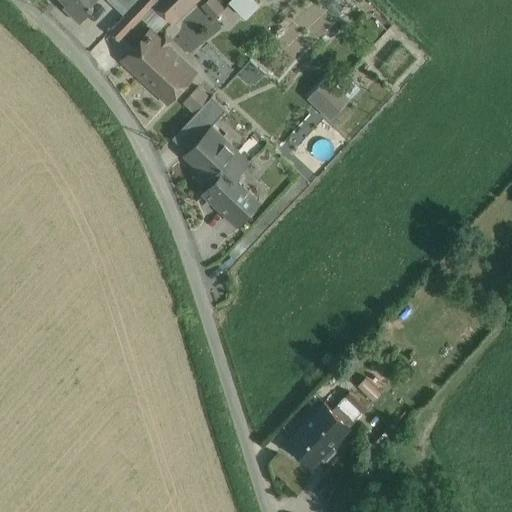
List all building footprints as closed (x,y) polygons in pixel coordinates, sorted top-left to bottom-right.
[(63,0),(68,4),(65,7),(81,22),(95,8),(92,5),(96,0),(63,0)] [(110,0),(126,15),(139,0),(110,0)] [(139,0),(126,15),(113,28),(122,37),(149,8),(141,0),(139,0)] [(155,0),(175,21),(197,0),(155,0)] [(209,17),(222,5),(217,0),(202,0),(197,5),(209,17)] [(254,0),(225,0),(224,1),(241,18),(256,2),(254,0)] [(195,71),(153,31),(125,61),(168,101),(195,71)] [(327,78),(310,96),(332,117),(349,98),(327,78)] [(199,86),(185,101),(197,112),(211,97),(199,86)] [(197,112),(190,120),(201,129),(223,105),(213,95),(211,97),(197,112)] [(190,120),(187,123),(188,123),(175,137),(189,150),(205,133),(201,129),(190,120)] [(250,161),(213,125),(205,133),(189,150),(186,154),(215,181),(223,189),(236,176),(250,161)] [(236,176),(223,189),(215,181),(205,192),(238,222),(260,198),(236,176)] [(367,374),(357,381),(371,401),(381,394),(367,374)] [(356,386),(350,392),(365,405),(371,399),(356,386)] [(354,420),(365,407),(346,389),(334,403),(354,420)] [(351,425),(325,401),(288,439),(314,464),(323,454),(328,459),(337,449),(333,445),(351,425)] [(354,500),(344,511),(360,511),(363,509),(354,500)]
